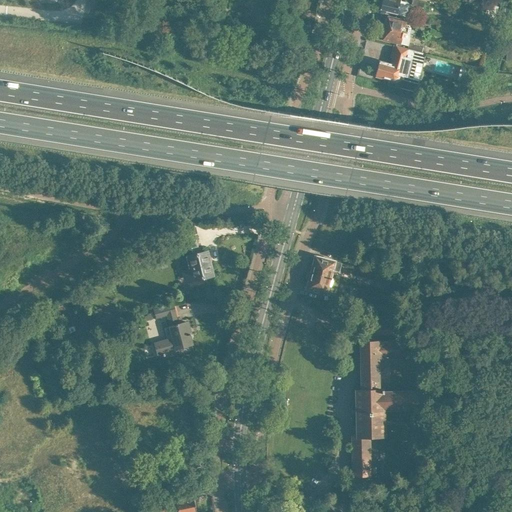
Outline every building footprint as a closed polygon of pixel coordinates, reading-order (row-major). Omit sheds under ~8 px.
[(407,2),(397,0),(381,0),(381,2),(380,3),(379,7),(380,8),(380,10),(407,17),(409,8),(406,8),(407,3),(407,2)] [(499,7),(498,7),(488,4),(484,17),(494,20),(495,20),(499,7)] [(406,21),(387,17),(387,19),(385,18),(383,27),(382,27),(409,34),(410,28),(409,25),(405,24),(406,21)] [(383,28),(380,37),(382,37),(382,39),(400,44),(408,46),(411,35),(409,34),(382,27),(383,28)] [(394,82),(396,82),(399,81),(400,79),(410,82),(416,60),(420,61),(422,52),(396,45),(391,64),(379,61),(375,75),(385,78),(385,79),(394,82)] [(470,76),(477,78),(479,68),(473,66),(470,76)] [(194,279),(212,275),(207,251),(206,248),(197,250),(194,238),(197,238),(195,229),(182,232),(194,279)] [(315,256),(311,272),(330,277),(330,275),(334,276),(335,270),(339,271),(341,263),(315,256)] [(355,266),(353,273),(379,281),(381,274),(355,266)] [(335,294),(338,280),(330,277),(311,272),(306,288),(326,293),(328,293),(327,300),(337,301),(348,302),(348,297),(341,296),(341,295),(335,294)] [(164,308),(154,311),(156,317),(166,315),(167,314),(169,320),(175,342),(168,343),(167,340),(155,343),(158,355),(163,354),(163,355),(168,354),(178,351),(177,348),(192,344),(189,335),(191,335),(190,333),(188,325),(187,322),(178,324),(176,318),(175,312),(173,305),(164,308)] [(151,313),(143,319),(143,322),(153,319),(151,313)] [(370,325),(371,334),(404,333),(404,325),(370,325)] [(400,357),(399,340),(360,341),(362,389),(356,389),(357,434),(352,434),(353,476),(370,475),(369,437),(384,436),(384,409),(425,408),(425,391),(384,392),(383,388),(379,389),(378,357),(400,357)] [(157,511),(150,511),(196,511),(193,497),(184,499),(176,501),(176,503),(161,507),(161,510),(157,511)]
